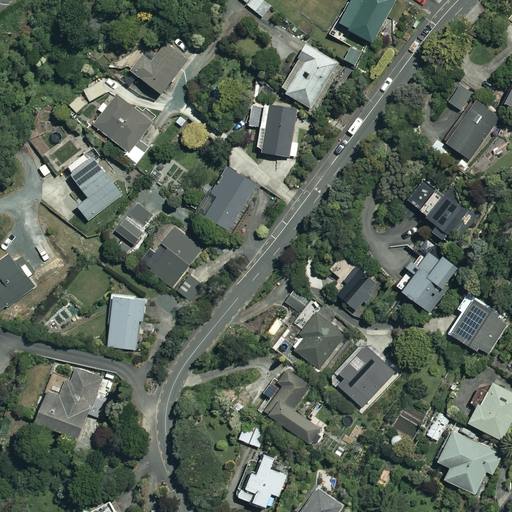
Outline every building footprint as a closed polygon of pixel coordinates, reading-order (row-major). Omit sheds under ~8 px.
[(275,9),(263,0),(253,0),(249,6),(266,20),(275,9)] [(394,0),(356,0),(343,27),(352,32),(352,34),(375,45),(397,1),(394,0)] [(191,63),(169,47),(156,64),(146,57),(133,74),(166,97),(191,63)] [(340,64),(310,48),(284,94),(314,110),(340,64)] [(363,56),(352,50),(346,61),(356,67),(363,56)] [(108,93),(101,81),(85,90),(92,102),(108,93)] [(475,96),(462,87),(451,104),(463,112),(475,96)] [(89,105),(81,97),(72,106),(79,114),(89,105)] [(111,108),(104,103),(98,110),(105,115),(96,127),(141,162),(152,148),(142,141),(154,124),(119,97),(111,108)] [(502,119),(480,103),(469,119),(466,117),(457,129),(461,131),(450,147),(472,162),(502,119)] [(299,112),(269,106),(260,154),(298,161),(300,146),(293,144),(299,112)] [(190,124),(175,112),(158,135),(174,146),(190,124)] [(90,155),(71,169),(77,177),(75,178),(92,200),(81,209),(91,222),(124,196),(99,162),(97,163),(90,155)] [(259,186),(231,169),(217,193),(214,192),(201,214),(231,232),(259,186)] [(470,214),(428,182),(411,204),(443,228),(437,236),(447,244),(470,214)] [(205,250),(178,230),(164,248),(158,243),(142,263),(175,289),(205,250)] [(421,256),(399,289),(407,295),(406,297),(431,314),(461,270),(446,259),(444,262),(431,254),(435,247),(423,239),(415,251),(421,256)] [(0,313),(40,285),(17,251),(0,262),(0,313)] [(382,287),(360,269),(348,285),(350,286),(341,298),(356,310),(353,314),(358,317),(382,287)] [(206,287),(192,277),(179,293),(193,304),(206,287)] [(312,300),(299,289),(287,303),(299,314),(312,300)] [(148,305),(119,300),(110,346),(138,352),(148,305)] [(508,325),(468,300),(460,312),(465,315),(451,336),(487,359),(508,325)] [(347,336),(309,306),(283,341),(321,370),(347,336)] [(105,379),(79,370),(74,384),(69,383),(64,398),(53,394),(41,427),(85,442),(94,416),(100,418),(108,397),(100,394),(105,379)] [(281,385),(275,380),(265,395),(269,397),(261,409),(311,445),(322,430),(297,412),(313,388),(290,372),(281,385)] [(511,425),(511,393),(496,386),(492,394),(482,389),(474,406),(481,409),(473,427),(504,442),(511,425)] [(426,413),(408,403),(403,411),(421,421),(426,413)] [(452,420),(441,414),(429,436),(439,442),(452,420)] [(268,433),(247,426),(242,443),(263,449),(268,433)] [(504,455),(455,433),(446,452),(448,453),(442,466),(454,471),(448,483),(477,496),(489,472),(495,475),(504,455)] [(278,460),(266,455),(263,463),(253,460),(239,499),(271,510),(276,496),(282,498),(290,477),(274,471),(278,460)] [(340,511),(345,506),(319,490),(305,511),(340,511)]
